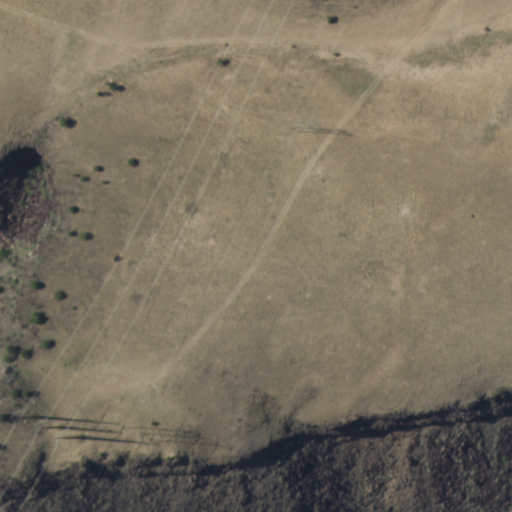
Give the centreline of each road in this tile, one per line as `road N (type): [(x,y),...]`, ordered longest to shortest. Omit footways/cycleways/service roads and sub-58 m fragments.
road 1 (residential): [(0,59),(193,161),(271,140),(334,72),(356,0)]
road 2 (track): [(446,16),(395,43),(136,39),(5,0)]
